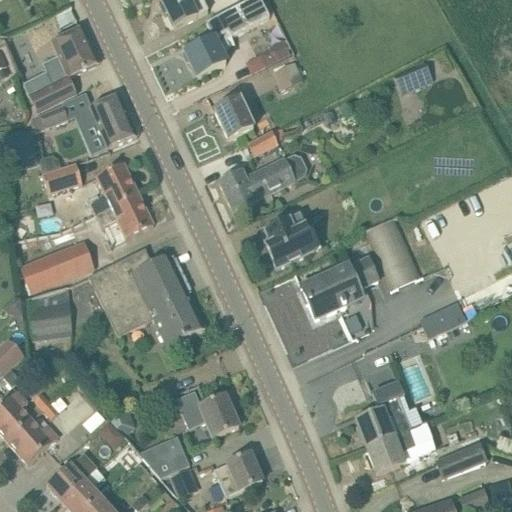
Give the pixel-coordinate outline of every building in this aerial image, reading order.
[(174,31),(208,15),(200,0),(168,0),(161,3),(174,31)] [(214,41),(185,54),(198,81),(226,67),(220,55),(228,51),(225,44),(231,41),(269,22),(258,0),(257,0),(208,26),(214,41)] [(39,114),(76,98),(68,81),(99,66),(83,30),(52,45),(58,59),(42,67),(45,75),(23,85),(33,107),(27,109),(30,118),(39,114)] [(270,53),(261,57),(267,69),(290,58),(283,43),(269,50),(270,53)] [(294,66),(272,77),(278,90),(300,80),(294,66)] [(435,74),(402,82),(405,93),(438,85),(435,74)] [(90,114),(80,119),(85,131),(95,128),(106,153),(137,140),(120,99),(118,100),(89,112),(90,114)] [(240,104),(239,103),(214,115),(228,144),(253,132),(245,116),(249,115),(243,102),(240,104)] [(68,124),(63,109),(40,117),(33,120),(37,134),(68,124)] [(3,161),(33,160),(32,134),(1,136),(3,161)] [(275,151),(267,138),(247,147),(254,161),(275,151)] [(246,181),(242,173),(218,185),(233,216),(255,205),(255,206),(272,198),(272,196),(305,180),(307,173),(301,161),(294,158),(246,181)] [(76,167),(43,177),(50,197),(83,187),(76,167)] [(90,208),(95,219),(138,198),(123,167),(96,180),(105,199),(97,203),(98,205),(90,208)] [(138,198),(95,219),(101,231),(117,224),(126,242),(153,229),(138,198)] [(266,249),(276,272),(315,255),(299,220),(265,235),(270,246),(266,249)] [(94,274),(84,245),(19,269),(30,298),(94,274)] [(145,253),(127,261),(88,280),(118,340),(152,323),(167,351),(205,333),(169,259),(152,267),(145,253)] [(368,260),(346,270),(301,291),(315,323),(342,311),(342,312),(346,311),(344,306),(362,298),(360,295),(380,286),(368,260)] [(70,307),(30,310),(32,339),(32,342),(72,339),(70,307)] [(456,307),(420,324),(429,342),(465,325),(456,307)] [(8,343),(0,349),(0,375),(3,379),(11,372),(24,360),(8,343)] [(3,379),(2,380),(12,391),(20,383),(11,372),(3,379)] [(356,424),(367,451),(408,435),(410,434),(398,404),(404,401),(398,386),(371,396),(379,416),(356,424)] [(0,436),(7,445),(31,423),(21,412),(27,407),(17,395),(0,409),(0,436)] [(42,413),(50,406),(42,397),(34,404),(42,413)] [(194,397),(176,404),(188,433),(206,426),(213,442),(239,431),(225,399),(199,410),(194,397)] [(64,423),(84,446),(110,422),(90,400),(64,423)] [(50,406),(42,413),(50,423),(58,416),(50,406)] [(41,435),(31,423),(7,445),(28,468),(58,441),(47,429),(41,435)] [(108,426),(98,436),(99,437),(102,441),(112,440),(117,435),(108,426)] [(416,454),(408,435),(367,451),(377,478),(403,467),(401,460),(416,454)] [(177,440),(138,457),(160,482),(166,479),(189,469),(177,440)] [(478,449),(478,450),(435,465),(442,484),(486,468),(485,464),(486,464),(481,448),(478,449)] [(46,489),(62,506),(85,485),(84,484),(96,474),(97,473),(83,457),(71,469),(70,468),(46,489)] [(262,485),(250,457),(226,467),(227,468),(213,474),(225,501),(262,485)] [(188,473),(170,481),(179,501),(196,494),(188,473)] [(96,474),(84,484),(85,485),(92,493),(104,482),(96,474)] [(62,506),(66,511),(89,511),(100,503),(92,493),(85,485),(62,506)] [(177,511),(180,510),(172,502),(160,511),(177,511)] [(89,511),(108,511),(100,503),(89,511)]
